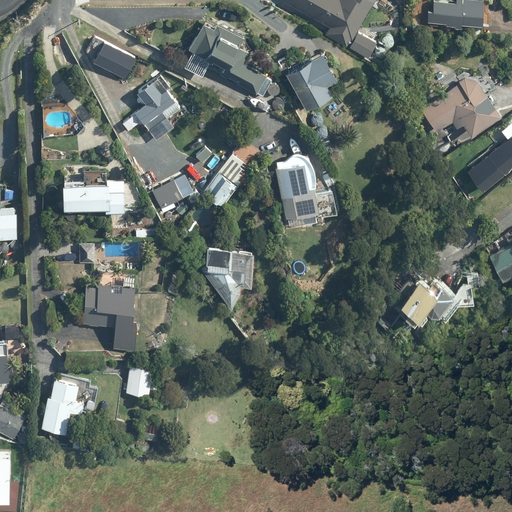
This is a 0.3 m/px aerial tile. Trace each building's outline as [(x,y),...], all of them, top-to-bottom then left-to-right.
[(283,0),(282,2),(329,27),(325,34),(346,45),(351,37),(352,37),(371,0),(283,0)] [(482,0),(455,0),(455,2),(433,1),(432,11),(428,11),(428,22),(445,24),(445,25),(455,26),(455,27),(461,28),(461,24),(481,25),(482,0)] [(203,23),(188,49),(205,58),(204,60),(210,63),(211,61),(223,68),(220,74),(226,78),(228,75),(238,81),(236,83),(256,94),(267,76),(244,63),(250,53),(238,47),(243,38),(217,23),(214,29),(203,23)] [(350,47),(368,58),(377,43),(359,32),(350,47)] [(103,43),(93,61),(129,79),(139,61),(103,43)] [(285,73),(305,109),(331,94),(326,85),(335,80),(321,54),(285,73)] [(470,136),(500,116),(476,79),(465,76),(459,80),(460,83),(421,109),(436,132),(452,121),(456,127),(462,123),(470,136)] [(156,140),(173,127),(167,118),(181,108),(167,89),(166,90),(156,77),(151,81),(152,82),(137,93),(145,104),(122,122),(128,131),(142,121),(156,140)] [(272,95),(273,96),(273,97),(273,98),(272,99),(272,100),(271,101),(271,102),(271,103),(272,104),(272,105),(272,106),(273,107),(274,108),(275,108),(276,109),(277,109),(278,109),(279,109),(280,109),(281,108),(282,108),(283,107),(284,106),(284,105),(285,105),(285,103),(285,102),(285,101),(285,100),(285,99),(284,98),(283,97),(282,96),(281,95),(280,95),(279,95),(280,94),(280,93),(281,93),(282,92),(282,90),(282,89),(282,88),(282,87),(282,86),(281,85),(280,84),(280,83),(279,83),(278,82),(277,82),(275,81),(274,81),(273,82),(272,82),(271,82),(270,83),(269,84),(269,85),(268,86),(268,87),(267,88),(267,89),(268,90),(268,91),(268,92),(269,93),(270,94),(271,95),(272,95)] [(319,110),(318,110),(316,110),(315,110),(314,111),(312,112),(311,113),(310,114),(310,115),(309,117),(309,118),(309,119),(310,121),(310,122),(311,123),(312,124),(313,125),(315,126),(316,126),(317,126),(319,126),(320,126),(321,125),(323,125),(324,124),(325,122),(325,121),(326,120),(326,118),(326,117),(325,116),(325,114),(324,113),(323,112),(322,111),(321,111),(319,110)] [(511,128),(469,166),(484,183),(511,159),(511,128)] [(438,139),(435,139),(432,141),(432,145),(434,147),(437,148),(440,146),(440,142),(438,139)] [(323,142),(327,152),(334,150),(330,140),(323,142)] [(221,207),(240,182),(238,180),(241,175),(238,173),(242,168),(240,166),(243,161),(232,153),(202,193),(221,207)] [(211,153),(204,164),(212,169),(219,158),(211,153)] [(275,167),(285,217),(317,211),(318,217),(336,213),(332,189),(314,192),(313,187),(307,189),(302,162),(275,167)] [(109,213),(128,212),(127,178),(110,179),(111,183),(67,185),(68,211),(109,210),(109,213)] [(176,178),(152,190),(162,208),(185,196),(176,178)] [(182,201),(168,213),(174,220),(188,207),(182,201)] [(0,255),(2,255),(2,239),(19,239),(19,214),(0,214),(0,255)] [(509,244),(489,255),(502,279),(511,274),(511,236),(507,240),(509,244)] [(81,242),(81,262),(97,262),(97,242),(81,242)] [(200,267),(230,309),(239,293),(240,286),(250,287),(253,252),(229,251),(229,249),(207,247),(206,263),(200,267)] [(176,274),(174,281),(179,284),(185,282),(186,276),(181,272),(176,274)] [(419,281),(399,307),(407,312),(403,318),(410,323),(413,319),(417,322),(424,312),(429,316),(438,316),(452,296),(440,287),(435,293),(419,281)] [(89,286),(85,322),(117,326),(115,347),(139,349),(141,328),(135,327),(139,287),(126,286),(125,292),(114,291),(114,285),(101,283),(101,287),(89,286)] [(7,326),(8,338),(17,338),(18,326),(7,326)] [(0,382),(12,382),(11,374),(20,374),(19,364),(11,365),(9,342),(0,342),(0,382)] [(132,361),(128,392),(151,395),(156,365),(132,361)] [(43,428),(69,434),(74,411),(83,413),(86,402),(78,400),(82,385),(57,379),(53,398),(51,397),(43,428)] [(0,431),(15,440),(27,418),(12,409),(15,403),(6,398),(3,404),(0,403),(0,402),(0,431)] [(159,431),(146,429),(144,438),(157,440),(159,431)] [(96,438),(77,434),(74,448),(94,452),(96,438)] [(117,454),(120,443),(114,441),(111,452),(117,454)] [(150,445),(139,444),(138,453),(149,454),(150,445)] [(0,492),(10,493),(11,450),(0,449),(0,492)]
